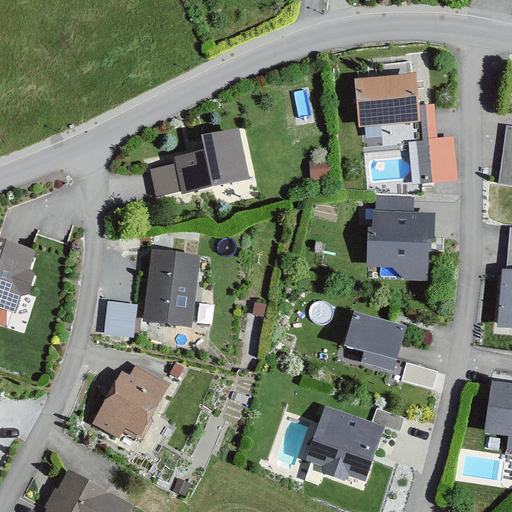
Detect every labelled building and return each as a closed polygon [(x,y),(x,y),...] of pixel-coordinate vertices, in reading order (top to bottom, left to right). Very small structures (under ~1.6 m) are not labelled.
[(415,80),(353,85),(357,133),(420,127),(421,147),(415,147),(418,188),(455,185),(452,143),(435,144),(432,111),(418,112),(415,80)] [(511,129),(505,128),(496,187),(511,189),(511,129)] [(249,185),(238,133),(200,141),(203,155),(171,161),(173,170),(150,174),(155,200),(179,195),(180,198),(249,185)] [(328,183),(327,164),(308,165),(309,184),(328,183)] [(365,271),(391,272),(403,282),(428,283),(430,220),(413,219),(413,205),(375,203),(374,216),(371,216),(371,233),(366,233),(365,271)] [(33,254),(0,244),(0,310),(16,315),(20,299),(28,301),(35,276),(28,274),(33,254)] [(191,332),(198,261),(148,256),(141,328),(191,332)] [(511,257),(507,257),(505,274),(501,273),(496,331),(511,332),(511,257)] [(135,310),(108,306),(104,339),(130,342),(135,310)] [(405,331),(353,316),(344,350),(365,356),(362,366),(393,375),(405,331)] [(129,381),(120,376),(91,429),(118,444),(122,435),(140,444),(170,390),(135,371),(129,381)] [(511,387),(490,385),(483,437),(507,440),(505,453),(511,453),(511,387)] [(384,432),(324,411),(305,464),(326,471),(324,478),(345,485),(347,479),(364,486),(384,432)] [(401,422),(375,413),(371,426),(397,435),(401,422)] [(130,511),(65,475),(44,511),(130,511)]
